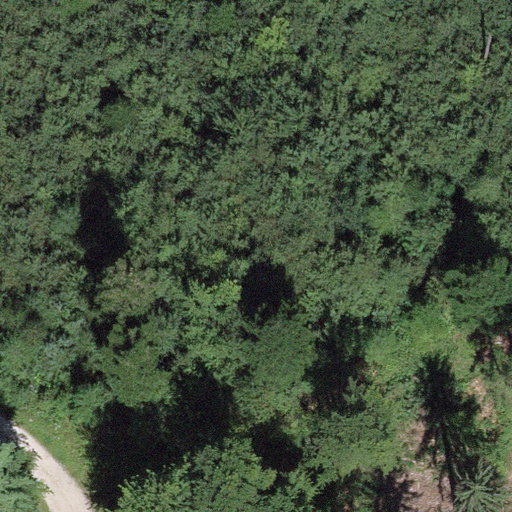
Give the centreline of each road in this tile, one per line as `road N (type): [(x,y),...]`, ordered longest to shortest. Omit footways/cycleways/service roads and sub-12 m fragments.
road 1 (track): [(93,509),(511,290)]
road 2 (track): [(94,511),(0,425)]
